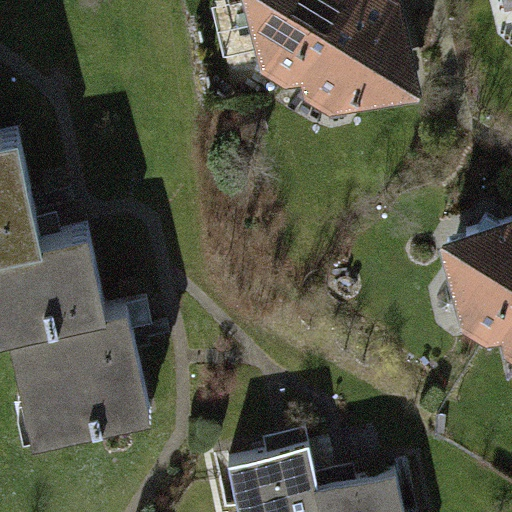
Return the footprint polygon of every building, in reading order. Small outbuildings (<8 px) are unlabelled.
[(251,0),(268,73),(337,117),(428,94),(409,3),(403,0),(251,0)] [(18,132),(0,136),(0,337),(11,335),(109,311),(90,230),(45,241),(18,132)] [(469,338),(511,365),(511,231),(449,246),(469,338)] [(128,307),(109,311),(11,335),(37,444),(154,415),(128,307)] [(231,460),(241,511),(324,511),(320,491),(310,444),(231,460)] [(324,511),(406,511),(398,475),(320,491),(324,511)]
